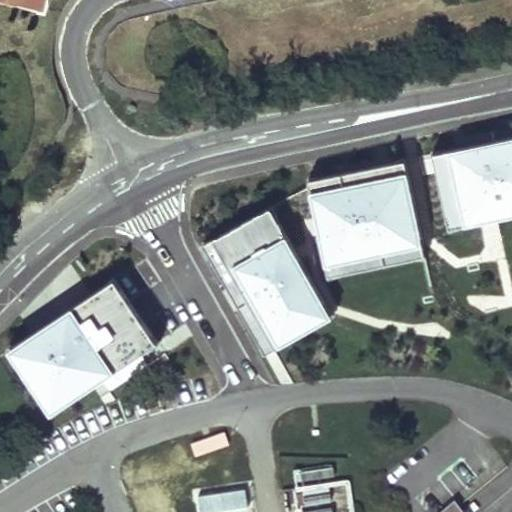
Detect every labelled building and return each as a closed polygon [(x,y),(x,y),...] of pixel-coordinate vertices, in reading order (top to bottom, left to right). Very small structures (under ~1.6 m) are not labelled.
[(511,208),(511,129),(431,147),(448,223),(511,208)] [(424,250),(403,154),(309,176),(329,270),(424,250)] [(269,203),(203,240),(265,349),(332,311),(269,203)] [(117,276),(11,345),(53,409),(102,377),(159,338),(117,276)] [(227,379),(260,362),(227,296),(194,312),(227,379)] [(102,377),(110,387),(167,349),(159,338),(102,377)] [(276,346),(263,352),(278,385),(291,379),(276,346)] [(197,452),(228,444),(226,433),(194,441),(197,452)] [(295,511),(355,511),(348,475),(336,478),(332,460),(288,469),(295,511)] [(245,480),(193,491),(196,511),(225,511),(250,507),(245,480)]
